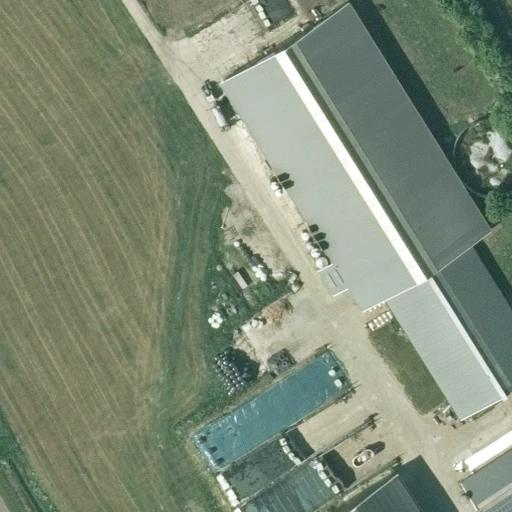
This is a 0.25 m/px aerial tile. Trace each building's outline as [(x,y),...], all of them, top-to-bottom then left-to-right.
[(511,447),(459,483),(477,511),(511,511),(511,313),(469,244),(489,232),(347,3),(215,84),(328,266),(316,273),(331,297),(345,289),(360,313),(384,298),(458,417),(511,383),(511,447)] [(462,129),(455,141),(452,155),(454,169),(462,181),(473,190),(487,194),(501,192),(511,187),(511,122),(502,118),(487,116),(474,120),(462,129)] [(204,437),(214,439),(210,456),(239,461),(242,444),(249,445),(252,433),(232,429),(235,414),(221,411),(217,428),(206,425),(204,437)] [(241,511),(319,511),(345,498),(322,457),(236,504),(241,511)] [(417,511),(392,472),(330,511),(417,511)]
